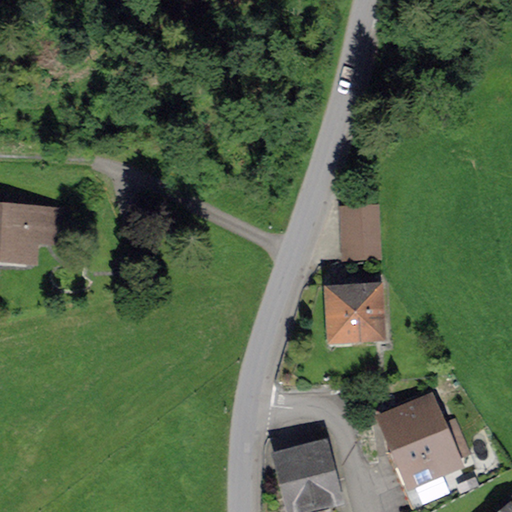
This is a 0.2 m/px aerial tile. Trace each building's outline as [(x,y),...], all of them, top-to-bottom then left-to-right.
[(0,207),(0,252),(28,254),(30,228),(59,230),(60,214),(18,211),(18,203),(0,202),(0,207)] [(378,208),(349,209),(351,242),(380,240),(378,208)] [(382,288),(331,291),(334,342),(385,339),(382,288)] [(431,403),(390,421),(403,452),(394,456),(407,486),(458,464),(455,458),(470,451),(458,423),(443,430),(431,403)] [(330,450),(287,461),(299,511),(334,511),(334,507),(337,506),(327,467),(334,466),(330,450)]
